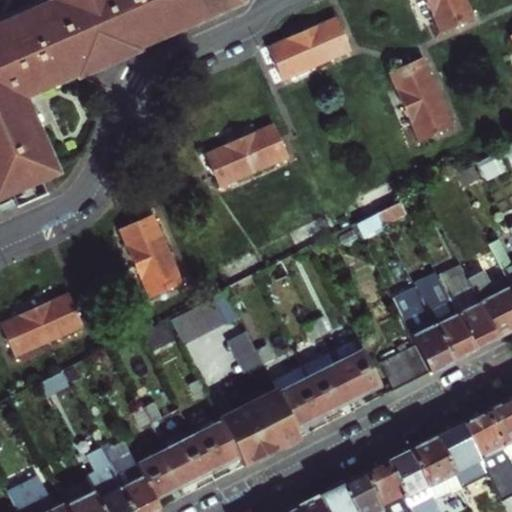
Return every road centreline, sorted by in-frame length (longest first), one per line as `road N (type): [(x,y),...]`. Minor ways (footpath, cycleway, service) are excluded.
road 1 (residential): [(0,236),(83,190),(136,81),(150,68),(247,26),(271,0)]
road 2 (residential): [(511,365),(220,511)]
